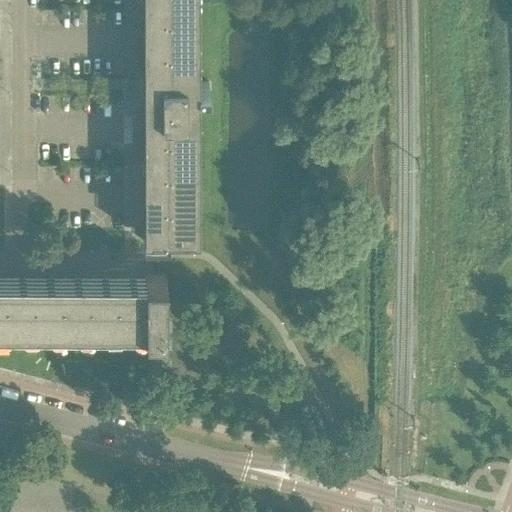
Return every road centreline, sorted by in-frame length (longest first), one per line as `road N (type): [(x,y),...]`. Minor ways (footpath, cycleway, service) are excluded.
road 1 (tertiary): [(463,511),(283,464),(227,463)]
road 2 (tertiary): [(227,463),(0,405)]
road 3 (residential): [(19,192),(19,0)]
road 4 (residential): [(19,192),(20,264),(135,264)]
road 5 (tertiary): [(227,463),(383,511)]
